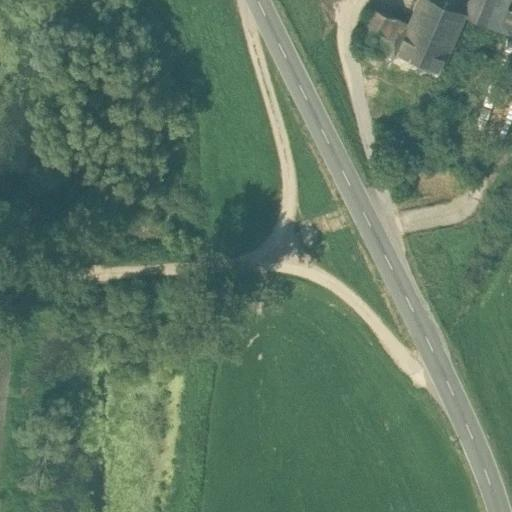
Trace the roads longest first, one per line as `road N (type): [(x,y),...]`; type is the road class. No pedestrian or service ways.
road 1 (tertiary): [(498,511),(478,448),(261,0)]
road 2 (track): [(0,273),(204,268),(260,253),(336,283),(455,402)]
road 3 (track): [(260,253),(280,235),(288,194),(242,0)]
